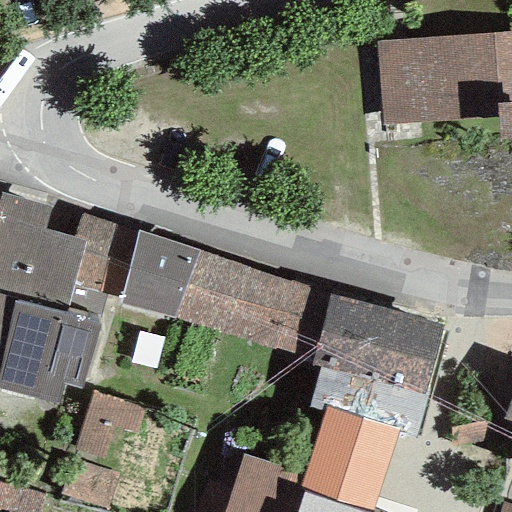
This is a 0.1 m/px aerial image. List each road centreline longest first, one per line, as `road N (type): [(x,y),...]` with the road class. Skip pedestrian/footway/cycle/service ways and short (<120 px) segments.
road 1 (residential): [(28,152),(402,280),(511,293)]
road 2 (unclassified): [(247,0),(87,46),(49,72),(34,98),(28,152)]
